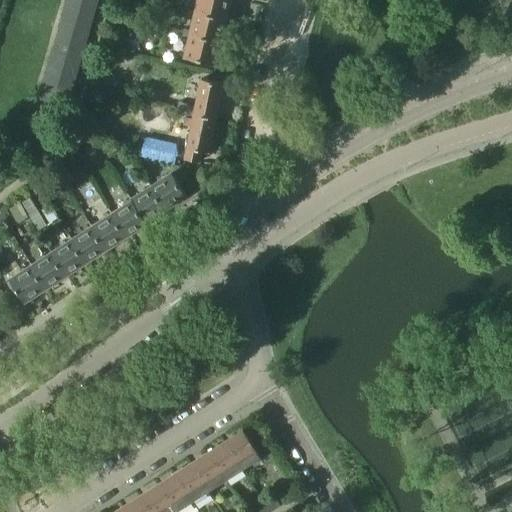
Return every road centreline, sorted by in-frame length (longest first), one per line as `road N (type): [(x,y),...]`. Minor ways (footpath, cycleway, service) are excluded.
road 1 (tertiary): [(511,79),(355,142),(233,225)]
road 2 (tertiary): [(237,264),(370,170),(511,121)]
road 3 (tertiary): [(0,426),(25,417),(237,264)]
road 4 (tertiary): [(233,225),(0,380)]
road 5 (residential): [(262,379),(63,511)]
road 6 (residential): [(278,0),(233,225)]
road 7 (residential): [(262,379),(341,511)]
